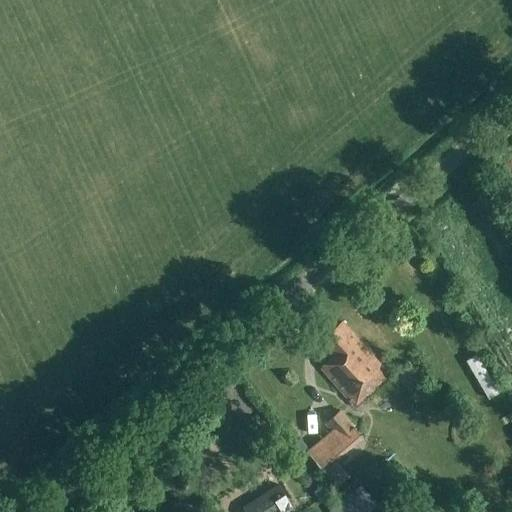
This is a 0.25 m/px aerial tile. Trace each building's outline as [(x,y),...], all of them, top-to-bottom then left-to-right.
[(354,405),(389,376),(342,320),(320,338),(334,355),(321,365),(354,405)] [(281,377),(289,386),(296,380),(288,371),(281,377)] [(305,452),(334,488),(347,478),(333,461),(361,439),(352,428),(352,427),(338,410),(323,423),(330,432),(305,452)] [(329,511),(366,511),(377,503),(359,483),(329,511)] [(284,511),(293,507),(278,485),(242,508),(244,511),(284,511)]
